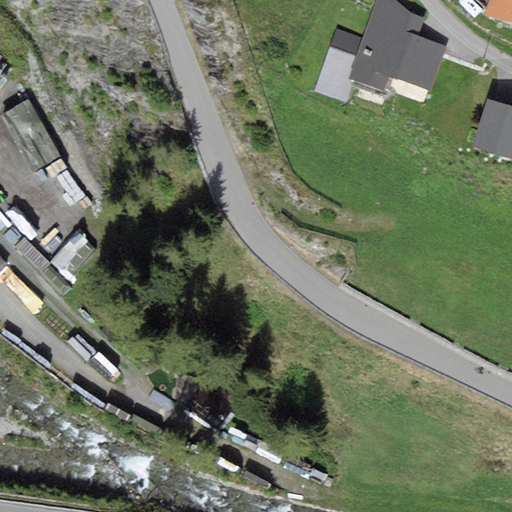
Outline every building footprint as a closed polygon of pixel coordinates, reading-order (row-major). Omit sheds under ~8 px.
[(411,14),(394,0),(376,0),(362,38),(348,78),(353,80),(383,90),(389,76),(430,91),(447,46),(418,36),(424,19),(411,14)] [(511,0),(488,0),(484,15),(511,24),(511,0)] [(345,102),(353,80),(348,78),(362,38),(336,29),(314,91),(345,102)] [(61,157),(29,99),(0,115),(32,173),(61,157)] [(472,145),(510,158),(511,150),(511,107),(487,99),(472,145)]
